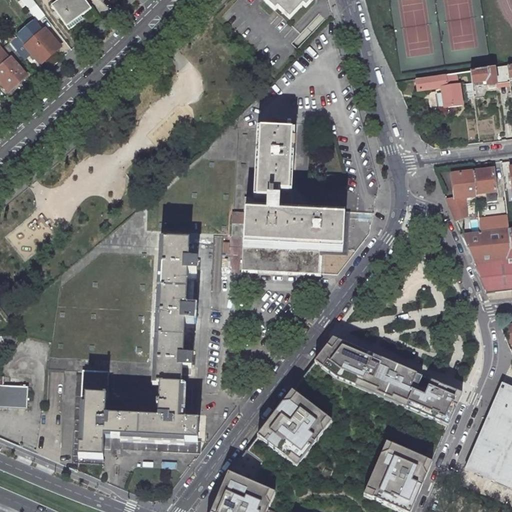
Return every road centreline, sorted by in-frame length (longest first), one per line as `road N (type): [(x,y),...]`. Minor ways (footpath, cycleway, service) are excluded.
road 1 (residential): [(176,511),(388,237),(400,199)]
road 2 (tertiary): [(0,162),(173,0)]
road 3 (residential): [(425,511),(485,372),(479,312)]
road 4 (residential): [(392,163),(347,0)]
road 5 (residential): [(479,312),(434,211),(400,199)]
road 6 (primary): [(126,511),(0,460)]
road 7 (residential): [(392,163),(511,151)]
